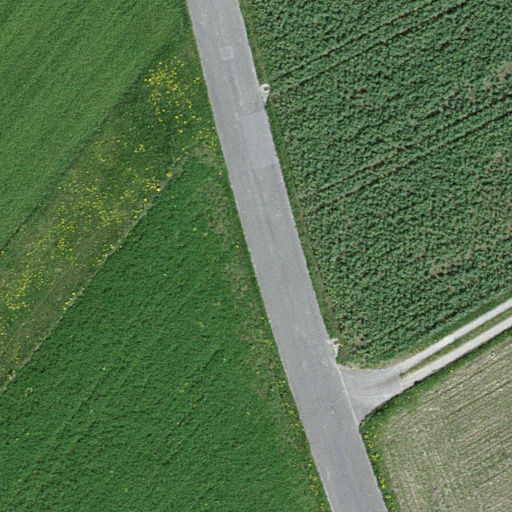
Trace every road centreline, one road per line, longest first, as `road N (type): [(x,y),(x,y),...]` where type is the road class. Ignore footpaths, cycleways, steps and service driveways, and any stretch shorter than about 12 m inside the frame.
road 1 (unclassified): [(361,511),(271,248),(210,0)]
road 2 (track): [(324,407),(511,301)]
